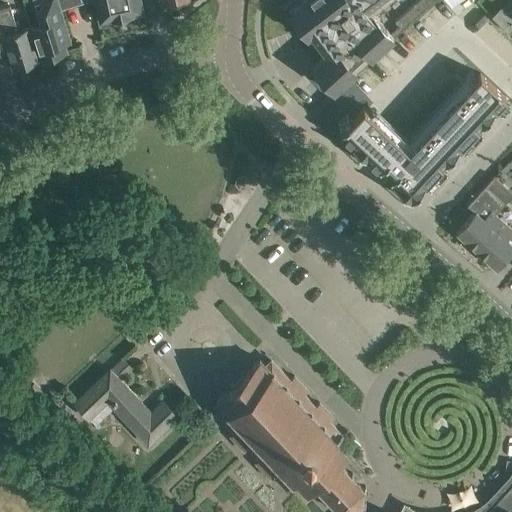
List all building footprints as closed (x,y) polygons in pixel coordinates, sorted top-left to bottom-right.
[(33,0),(41,23),(29,26),(39,58),(41,58),(42,62),(56,58),(54,54),(65,50),(61,37),(67,35),(57,3),(61,2),(62,6),(80,0),(33,0)] [(95,0),(99,17),(121,13),(117,0),(95,0)] [(117,0),(121,13),(142,9),(140,0),(117,0)] [(326,52),(311,66),(333,89),(355,69),(352,65),(367,52),(370,56),(393,35),(390,32),(371,12),(370,13),(366,8),(375,0),(299,0),(303,5),(291,14),(306,35),(310,32),(326,52)] [(416,0),(394,20),(398,24),(390,32),(393,35),(393,36),(432,0),(416,0)] [(39,58),(29,26),(18,30),(9,4),(0,7),(0,36),(3,36),(12,67),(39,58)] [(511,16),(500,5),(491,15),(509,31),(511,27),(511,16)] [(351,119),(339,131),(352,143),(351,144),(366,158),(366,157),(379,169),(383,165),(393,174),(389,178),(395,184),(395,185),(409,198),(410,198),(411,199),(425,184),(424,183),(444,161),(445,162),(459,147),(458,146),(480,123),(481,124),(495,109),(494,109),(505,96),(480,72),(408,148),(369,111),(374,107),(366,100),(350,118),(351,119)] [(456,231),(476,249),(502,220),(494,212),(511,192),(494,176),(468,204),(474,210),(456,231)] [(511,230),(511,228),(502,220),(476,249),(496,267),(511,249),(511,242),(506,238),(511,230)] [(307,389),(294,375),(290,378),(270,358),(265,363),(259,357),(244,371),(243,370),(229,384),(230,385),(215,399),(220,405),(215,411),(234,431),(230,435),(243,449),(247,445),(259,458),(255,461),(268,475),(272,472),(284,484),(284,485),(285,487),(294,479),(306,492),(314,484),(325,496),(323,498),(325,500),(327,498),(339,510),(351,511),(354,511),(353,509),(362,502),(364,503),(365,501),(363,500),(363,488),(366,487),(365,485),(352,471),(349,473),(338,461),(346,454),(334,440),(342,433),(329,418),(332,415),(319,401),(315,405),(303,392),(307,389)] [(122,358),(111,368),(110,368),(73,403),(89,419),(90,418),(95,423),(113,407),(124,418),(125,417),(148,441),(176,414),(163,400),(148,414),(133,398),(136,395),(121,379),(132,368),(122,358)] [(60,405),(49,416),(57,425),(68,414),(60,405)] [(388,511),(511,511),(511,482),(484,511),(416,511),(412,510),(410,511),(388,511)]
